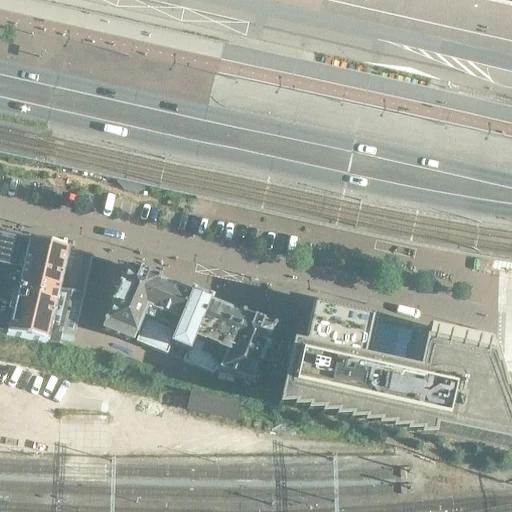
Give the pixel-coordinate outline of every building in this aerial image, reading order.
[(295,94),(278,90),(222,77),(195,196),(356,233),(385,239),(405,243),(424,247),(444,251),(464,254),(490,138),(295,94)] [(44,343),(65,250),(26,241),(0,235),(0,333),(4,335),(44,343)] [(70,349),(90,257),(65,250),(44,343),(70,349)] [(272,328),(264,324),(264,323),(248,317),(248,318),(240,314),(239,316),(207,303),(208,301),(189,293),(188,295),(156,282),(157,280),(156,280),(149,277),(150,276),(133,269),(133,270),(125,267),(124,268),(124,270),(126,270),(118,288),(117,287),(111,302),(112,303),(105,320),(104,320),(103,323),(104,323),(101,330),(129,342),(132,335),(133,335),(141,318),(163,327),(161,332),(170,336),(167,344),(186,353),(192,339),(215,349),(213,353),(222,357),(217,370),(248,383),(249,380),(248,379),(255,362),(257,362),(263,348),(262,347),(269,330),(271,330),(272,328)] [(431,439),(431,430),(511,447),(511,415),(505,392),(502,391),(496,368),(493,367),(488,344),(483,343),(422,330),(413,328),(412,334),(402,332),(402,331),(402,329),(402,328),(401,327),(401,326),(400,325),(399,325),(397,324),(396,324),(395,324),(394,325),(393,325),(392,326),(391,327),(390,328),(390,329),(382,327),(380,327),(382,321),(372,319),(312,305),(304,340),(302,347),(289,344),(275,409),(291,407),(289,412),(305,410),(304,415),(319,413),(318,418),(333,416),(332,421),(347,420),(346,424),(361,423),(360,427),(375,426),(374,430),(389,429),(388,433),(403,433),(402,436),(417,436),(416,440),(431,439)] [(188,398),(185,412),(186,413),(198,415),(235,423),(237,411),(238,405),(230,403),(189,394),(188,398)]
